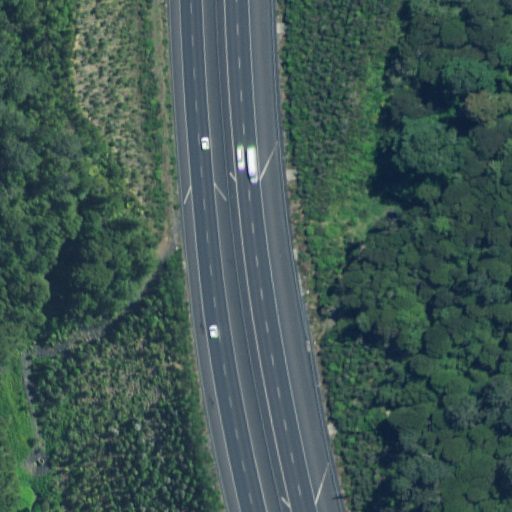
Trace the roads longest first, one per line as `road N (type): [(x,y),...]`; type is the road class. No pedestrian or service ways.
road 1 (motorway): [(234,0),(261,292),(304,511)]
road 2 (motorway): [(256,511),(213,289),(189,0)]
